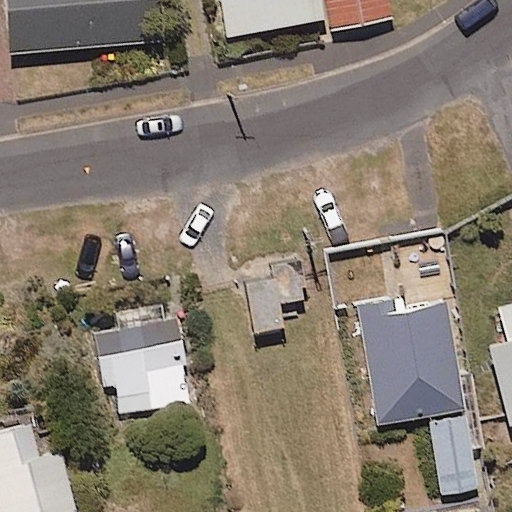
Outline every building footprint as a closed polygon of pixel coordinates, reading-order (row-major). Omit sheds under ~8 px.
[(157,45),(153,0),(6,0),(11,56),(157,45)] [(216,0),(223,40),(322,23),(318,0),(216,0)] [(300,264),(244,268),(249,335),(280,333),(278,304),(303,303),(300,264)] [(113,381),(118,414),(135,412),(190,405),(178,301),(122,308),(125,327),(95,330),(101,382),(113,381)] [(396,301),(359,306),(375,427),(429,420),(439,497),(476,492),(452,308),(397,315),(396,301)] [(511,309),(497,314),(507,349),(488,354),(509,428),(511,426),(511,309)] [(74,511),(59,454),(48,457),(32,401),(0,409),(0,511),(74,511)]
